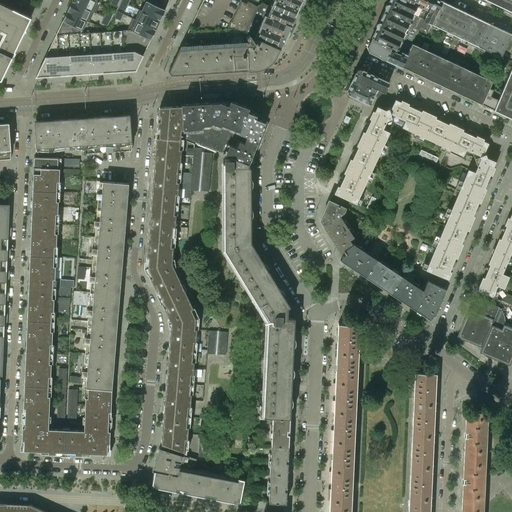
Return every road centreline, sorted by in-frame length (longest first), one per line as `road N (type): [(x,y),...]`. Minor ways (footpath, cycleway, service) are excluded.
road 1 (residential): [(137,460),(156,323),(131,270),(146,94)]
road 2 (residential): [(22,105),(8,462)]
road 3 (residential): [(316,312),(267,231),(266,166),(279,128),(281,78)]
road 4 (residential): [(372,0),(353,37),(356,57),(511,130)]
road 5 (residential): [(308,511),(316,312)]
road 6 (residential): [(434,351),(505,181)]
road 7 (residential): [(456,367),(444,511)]
road 8 (tertiary): [(146,94),(281,78)]
road 9 (residential): [(434,351),(351,303),(316,312)]
road 10 (residential): [(137,460),(124,468),(8,462)]
road 11 (tertiary): [(22,105),(146,94)]
